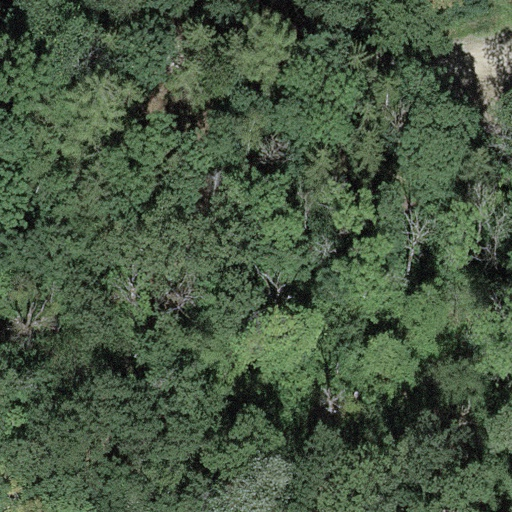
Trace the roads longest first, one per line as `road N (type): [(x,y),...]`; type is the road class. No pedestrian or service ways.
road 1 (track): [(0,92),(83,64),(156,55),(266,57)]
road 2 (track): [(266,57),(511,50)]
